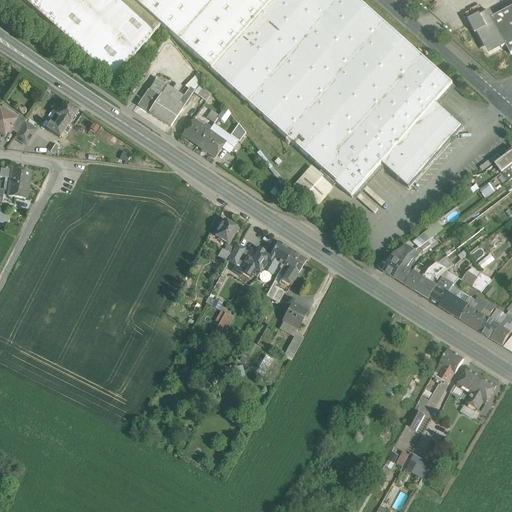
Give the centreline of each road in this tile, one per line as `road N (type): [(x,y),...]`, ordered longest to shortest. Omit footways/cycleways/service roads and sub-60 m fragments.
road 1 (secondary): [(511,372),(0,39)]
road 2 (residential): [(380,0),(496,101)]
road 3 (unclassified): [(0,286),(67,161)]
